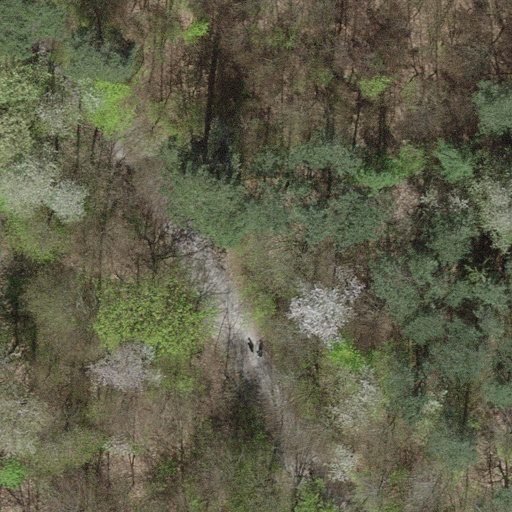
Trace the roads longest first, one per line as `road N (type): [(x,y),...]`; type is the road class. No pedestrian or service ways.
road 1 (track): [(186,231),(357,511)]
road 2 (track): [(10,0),(95,87),(186,231)]
